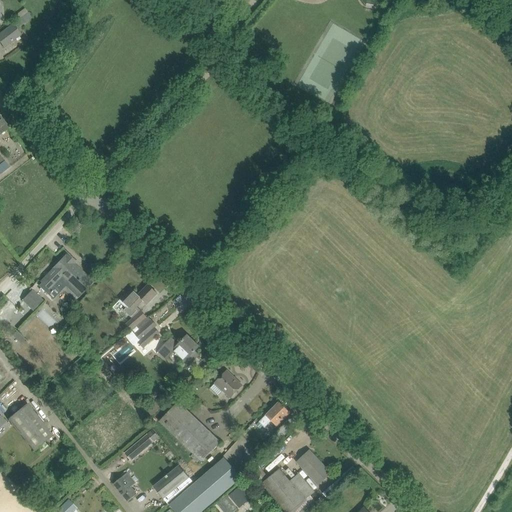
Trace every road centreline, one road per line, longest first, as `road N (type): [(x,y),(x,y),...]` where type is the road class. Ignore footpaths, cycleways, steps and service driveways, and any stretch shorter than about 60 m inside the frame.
road 1 (tertiary): [(413,511),(91,196)]
road 2 (unclassified): [(91,196),(270,0)]
road 3 (unclassified): [(129,511),(0,351)]
road 4 (unclassified): [(0,290),(88,193)]
road 5 (tertiary): [(88,193),(0,96)]
